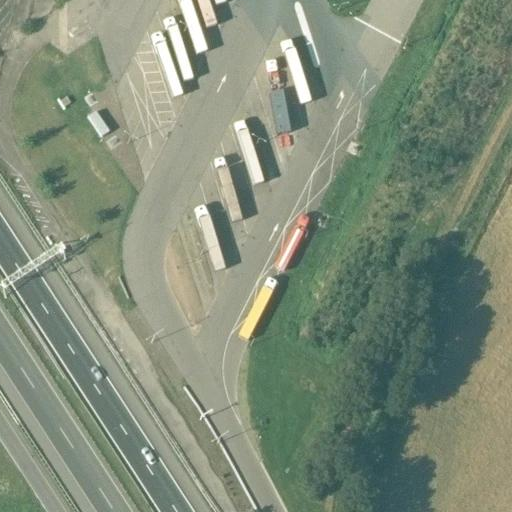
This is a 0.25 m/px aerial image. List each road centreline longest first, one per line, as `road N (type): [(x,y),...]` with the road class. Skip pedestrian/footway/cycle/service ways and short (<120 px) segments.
road 1 (track): [(226,511),(102,296),(0,140)]
road 2 (motorway): [(175,511),(0,241)]
road 3 (motorway): [(0,338),(112,511)]
road 4 (track): [(4,145),(12,64),(45,27),(100,0)]
road 5 (unknown): [(165,200),(120,60)]
